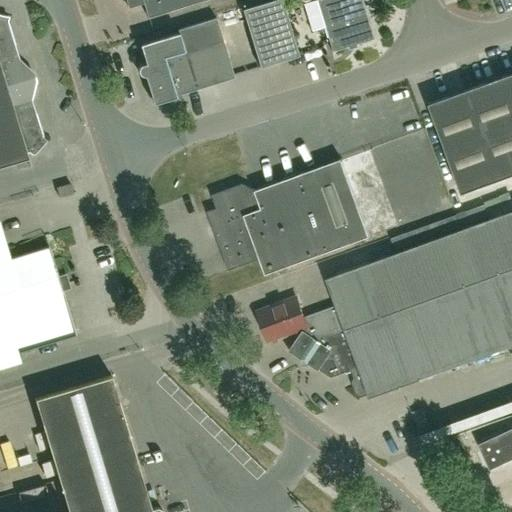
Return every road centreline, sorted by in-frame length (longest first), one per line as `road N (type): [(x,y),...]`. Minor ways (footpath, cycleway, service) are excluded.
road 1 (unclassified): [(410,511),(255,388),(186,319),(137,237),(112,159)]
road 2 (unclassified): [(112,159),(511,28)]
road 3 (unclassified): [(112,159),(61,0)]
